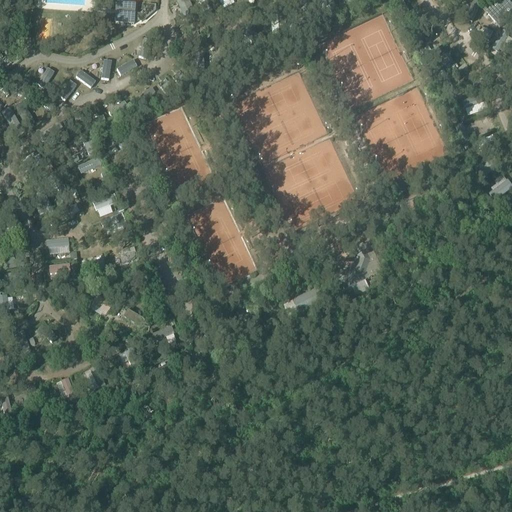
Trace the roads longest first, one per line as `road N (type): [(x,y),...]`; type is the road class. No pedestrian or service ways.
road 1 (residential): [(209,357),(207,370),(0,426)]
road 2 (track): [(166,48),(153,68),(49,121),(6,153)]
road 3 (track): [(511,465),(342,511)]
road 4 (track): [(157,22),(166,48),(176,50),(278,0)]
